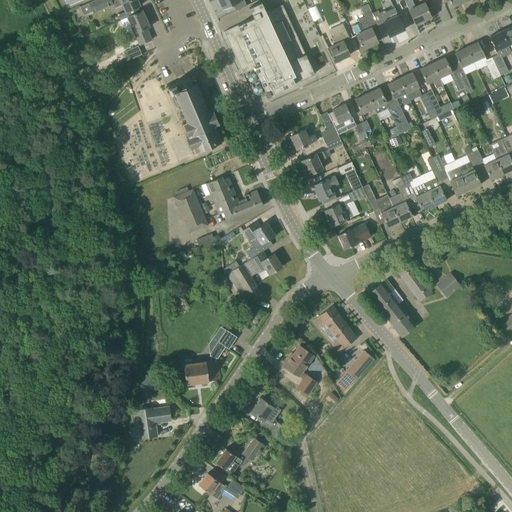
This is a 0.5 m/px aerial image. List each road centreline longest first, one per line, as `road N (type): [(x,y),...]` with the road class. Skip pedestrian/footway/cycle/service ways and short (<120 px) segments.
road 1 (track): [(97,511),(132,325),(129,212),(97,108)]
road 2 (tertiary): [(140,511),(293,297),(331,277)]
road 3 (residential): [(250,124),(511,0)]
road 4 (residential): [(331,277),(511,192)]
road 5 (tertiary): [(331,277),(281,201),(250,124)]
road 6 (tertiary): [(416,376),(331,277)]
road 7 (track): [(97,108),(44,0)]
